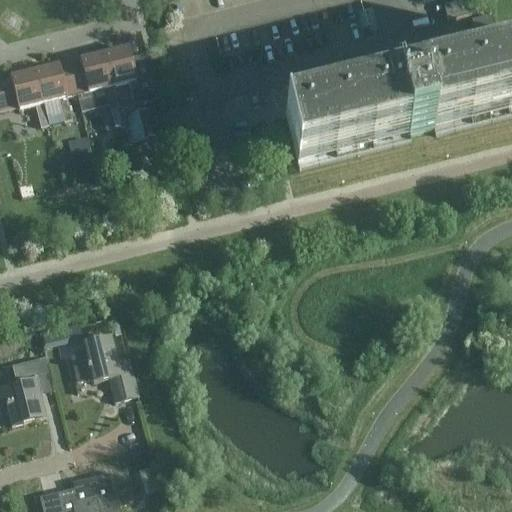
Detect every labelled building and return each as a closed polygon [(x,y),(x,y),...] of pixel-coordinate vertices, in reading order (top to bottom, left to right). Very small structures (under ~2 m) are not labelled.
[(468,3),(444,8),(448,24),(472,18),(468,3)] [(497,32),(494,17),(472,22),(476,37),(497,32)] [(113,90),(114,90),(129,86),(134,108),(158,102),(147,57),(132,61),(129,51),(105,57),(113,90)] [(119,112),(114,90),(113,90),(105,57),(81,63),(81,66),(71,68),(78,99),(106,92),(112,114),(119,112)] [(511,120),(511,62),(423,85),(418,65),(405,69),(407,78),(395,81),(398,91),(287,119),(300,173),(412,145),(412,143),(435,137),(436,139),(511,120)] [(67,102),(78,99),(71,68),(60,71),(60,68),(35,74),(43,108),(44,108),(59,104),(65,126),(72,124),(67,102)] [(49,130),(44,108),(43,108),(35,74),(11,80),(11,83),(0,85),(0,115),(18,111),(19,114),(36,110),(42,131),(49,130)] [(88,141),(73,144),(78,165),(93,162),(88,141)] [(130,152),(135,173),(150,169),(146,149),(130,152)] [(99,183),(112,180),(109,166),(96,169),(99,183)] [(122,404),(139,400),(129,362),(118,365),(111,339),(85,345),(87,355),(72,359),(78,385),(94,381),(95,386),(116,381),(122,404)] [(0,409),(7,408),(12,430),(47,421),(42,397),(55,394),(47,360),(13,369),(17,387),(0,391),(0,409)] [(161,493),(154,470),(139,474),(146,497),(161,493)] [(83,490),(40,501),(42,511),(116,511),(108,478),(81,484),(83,490)]
